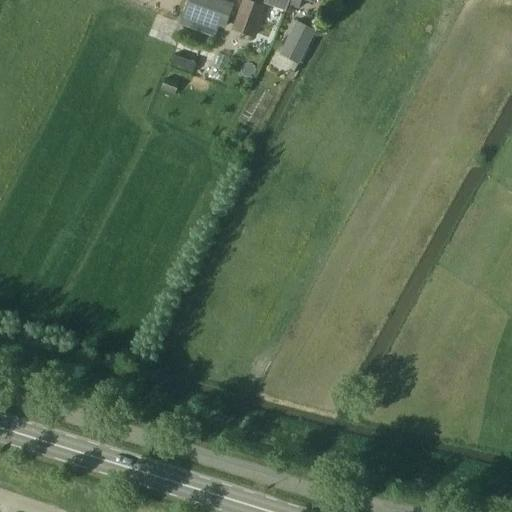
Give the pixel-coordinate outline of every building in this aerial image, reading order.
[(225,29),(233,6),(217,0),(188,0),(180,24),(214,37),(218,26),(225,29)] [(253,39),(264,8),(242,0),(231,31),(253,39)] [(315,0),(290,0),(288,6),(299,10),(302,0),(307,0),(315,3),(315,0)] [(315,32),(296,22),(279,55),(298,65),(315,32)] [(166,77),(161,90),(174,94),(178,81),(166,77)]
